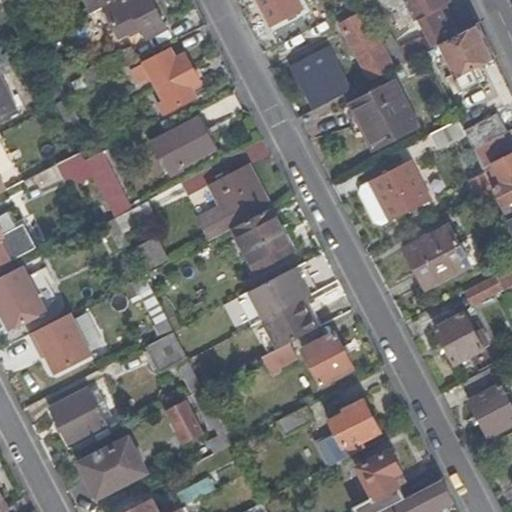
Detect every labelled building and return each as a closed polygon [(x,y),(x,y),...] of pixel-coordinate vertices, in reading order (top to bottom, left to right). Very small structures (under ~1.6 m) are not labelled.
[(87,0),(94,12),(95,12),(118,0),(87,0)] [(118,0),(95,12),(102,27),(134,11),(148,38),(167,28),(152,0),(118,0)] [(450,0),(405,0),(417,21),(420,19),(424,28),(428,25),(427,24),(445,14),(442,8),(452,2),(450,0)] [(372,81),(393,70),(364,14),(343,25),(372,81)] [(428,25),(424,28),(435,48),(443,44),(457,37),(445,14),(427,24),(428,25)] [(475,70),(496,60),(479,25),(467,32),(457,37),(443,44),(465,91),(481,82),(475,70)] [(327,45),(288,65),(312,111),(351,91),(327,45)] [(91,86),(136,63),(129,49),(84,73),(91,86)] [(132,70),(138,82),(145,79),(146,81),(153,78),(169,107),(165,110),(166,114),(197,98),(193,88),(202,83),(186,54),(177,59),(172,49),(132,70)] [(0,120),(18,111),(0,76),(0,120)] [(352,105),(362,122),(376,150),(420,127),(397,81),(352,105)] [(56,104),(71,132),(82,126),(67,99),(56,104)] [(353,127),(362,122),(352,105),(343,109),(353,127)] [(475,152),(487,146),(509,135),(499,114),(465,132),(467,135),(475,152)] [(216,150),(200,118),(161,139),(163,144),(169,141),(183,167),(216,150)] [(465,132),(460,120),(431,135),(438,152),(467,135),(465,132)] [(0,134),(0,176),(8,191),(25,182),(0,134)] [(486,174),(494,190),(511,180),(511,156),(495,165),(487,146),(475,152),(486,174)] [(62,174),(85,162),(81,153),(79,154),(64,162),(58,165),(62,174)] [(86,162),(116,218),(133,210),(103,153),(86,162)] [(371,182),(392,222),(432,201),(411,161),(371,182)] [(92,176),(85,162),(62,174),(70,188),(92,176)] [(234,229),(272,209),(248,163),(207,185),(217,205),(196,216),(209,242),(234,229)] [(479,198),(494,190),(486,174),(471,182),(479,198)] [(511,180),(494,190),(507,218),(511,215),(511,180)] [(384,227),(392,222),(371,182),(363,187),(360,194),(376,224),(384,227)] [(133,210),(116,218),(121,229),(125,234),(158,217),(150,200),(133,210)] [(294,252),(272,209),(234,229),(256,272),(294,252)] [(121,229),(116,218),(96,228),(102,239),(121,229)] [(406,249),(426,288),(471,266),(451,225),(406,249)] [(0,267),(12,261),(1,240),(5,238),(0,227),(0,267)] [(143,244),(153,266),(171,259),(161,236),(143,244)] [(304,264),(296,268),(311,297),(319,292),(304,264)] [(31,281),(23,266),(0,277),(0,307),(13,331),(47,313),(38,295),(31,281)] [(296,268),(239,298),(254,327),(303,301),(311,297),(296,268)] [(168,318),(146,275),(134,281),(156,325),(168,318)] [(498,275),(467,293),(473,306),(504,289),(498,275)] [(36,279),(31,281),(38,295),(42,293),(36,279)] [(303,301),(254,327),(257,333),(268,355),(291,343),(318,329),(310,314),(303,301)] [(318,329),(324,326),(316,311),(310,314),(318,329)] [(482,344),(480,339),(467,314),(438,329),(456,364),(489,347),(487,341),(482,344)] [(61,319),(4,349),(10,361),(24,353),(66,329),(61,319)] [(69,334),(66,329),(24,353),(42,387),(93,362),(86,348),(72,356),(62,337),(69,334)] [(205,389),(176,333),(149,348),(162,373),(180,364),(196,394),(199,392),(205,389)] [(305,350),(324,384),(355,369),(337,333),(305,350)] [(268,355),(263,359),(271,374),(299,359),(291,343),(268,355)] [(499,386),(491,369),(462,384),(490,438),(511,426),(511,405),(501,385),(499,386)] [(208,394),(205,389),(199,392),(202,398),(208,394)] [(109,426),(89,390),(53,409),(72,445),(109,426)] [(186,399),(167,409),(185,444),(205,433),(189,403),(186,399)] [(350,456),(367,448),(364,441),(382,432),(366,401),(346,411),(344,407),(337,410),(341,418),(333,422),(346,449),(350,456)] [(308,409),(279,424),(286,438),(315,423),(308,409)] [(234,446),(223,423),(217,427),(222,437),(212,442),(218,454),(234,446)] [(82,464),(100,499),(149,473),(131,438),(82,464)] [(341,451),(346,459),(350,456),(346,449),(341,451)] [(383,511),(406,499),(395,477),(403,472),(391,451),(359,468),(383,511)] [(179,510),(217,491),(211,478),(173,498),(179,510)] [(434,511),(454,502),(442,480),(406,499),(383,511),(380,511),(434,511)] [(0,511),(8,511),(0,495),(0,511)] [(132,511),(159,511),(154,501),(132,511)] [(268,511),(264,502),(244,511),(268,511)]
